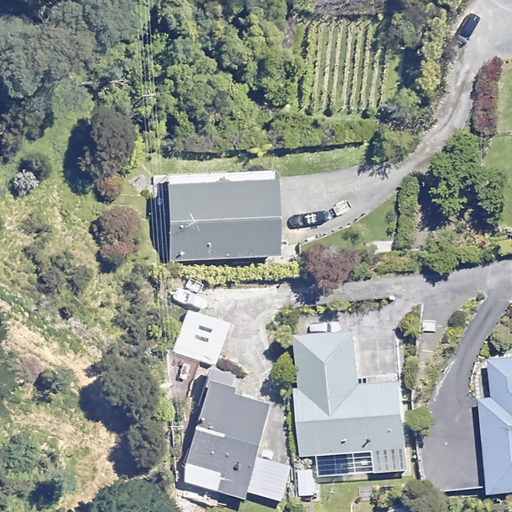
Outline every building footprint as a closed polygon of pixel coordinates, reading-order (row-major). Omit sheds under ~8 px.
[(267,173),(163,179),(168,258),(271,252),(267,173)] [(396,254),(396,239),(362,240),(362,255),(396,254)] [(227,330),(185,315),(173,348),(215,363),(227,330)] [(349,328),(287,334),(299,454),(398,444),(391,382),(355,386),(349,328)] [(511,367),(476,369),(482,482),(511,480),(511,367)] [(230,379),(199,371),(169,480),(283,511),(294,472),(252,461),(268,405),(226,394),(230,379)] [(315,470),(299,470),(300,499),(316,499),(315,470)]
